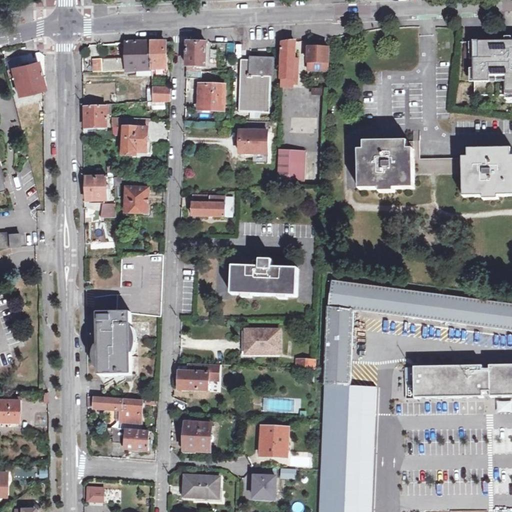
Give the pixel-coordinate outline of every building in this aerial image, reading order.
[(511,41),(509,41),(475,42),(475,95),(507,95),(507,99),(511,99),(511,41)] [(103,72),(139,70),(138,42),(135,42),(127,43),(127,58),(123,58),(102,59),(103,72)] [(151,42),(138,42),(139,70),(152,70),(152,68),(151,42)] [(165,42),(151,42),(152,68),(152,70),(166,69),(165,42)] [(207,42),(188,42),(187,67),(201,68),(210,68),(210,63),(210,57),(206,56),(207,42)] [(280,83),(280,87),(295,88),(294,84),(295,84),(296,84),(297,83),(298,82),(298,81),(298,80),(298,79),(298,59),(297,59),(298,50),(295,50),(295,42),(289,42),(282,43),(281,49),(283,49),(282,79),(281,79),(280,83)] [(328,63),(329,48),(308,48),(308,63),(328,63)] [(92,60),(93,72),(101,72),(101,59),(92,60)] [(270,113),(272,60),(241,59),(239,111),(270,113)] [(18,97),(43,91),(44,90),(41,78),(37,62),(33,64),(11,69),(13,77),(18,97)] [(201,79),(201,71),(187,72),(187,79),(201,79)] [(212,109),(212,110),(224,111),(225,87),(201,86),(200,109),(212,109)] [(153,102),(171,101),(171,88),(152,89),(153,102)] [(107,128),(106,107),(84,108),(84,129),(107,128)] [(112,118),(112,124),(124,124),(123,155),(148,156),(149,122),(153,122),(153,119),(112,118)] [(268,154),(270,122),(249,121),(248,131),(241,131),(241,154),(268,154)] [(415,162),(415,138),(365,139),(365,149),(360,149),(361,188),(382,188),(382,191),(397,190),(397,187),(415,187),(415,176),(415,173),(415,162)] [(511,145),(470,146),(471,159),(464,160),(464,171),(464,176),(464,195),(486,194),(486,198),(502,198),(502,193),(511,192),(511,145)] [(303,151),(278,151),(278,161),(277,179),(302,179),(303,151)] [(464,160),(422,161),(415,162),(415,173),(433,172),(464,171),(464,160)] [(107,175),(88,176),(87,201),(107,201),(107,175)] [(148,213),(149,189),(126,188),(125,213),(148,213)] [(233,217),(233,197),(211,196),(211,194),(193,195),(192,216),(233,217)] [(101,218),(116,217),(116,209),(115,204),(103,204),(101,218)] [(0,248),(9,248),(9,235),(8,233),(0,233),(0,248)] [(9,235),(9,248),(19,248),(19,234),(9,235)] [(117,309),(117,313),(131,313),(162,317),(164,255),(122,258),(121,294),(117,294),(117,309)] [(297,297),(298,270),(272,269),(272,264),(252,263),(252,268),(233,267),(232,295),(297,297)] [(370,511),(372,500),(378,390),(351,388),(356,312),(511,331),(511,303),(429,293),(332,281),(319,511),(370,511)] [(101,376),(105,384),(115,379),(116,384),(120,382),(124,380),(128,379),(128,376),(132,376),(131,313),(117,313),(112,313),(98,313),(99,376),(101,376)] [(282,358),(282,355),(250,354),(250,331),(245,331),(245,357),(282,358)] [(250,354),(282,355),(282,332),(250,331),(250,354)] [(315,370),(315,361),(306,361),(305,369),(315,370)] [(209,390),(209,380),(210,364),(190,363),(189,372),(179,372),(179,389),(209,390)] [(210,364),(209,380),(219,381),(220,365),(210,364)] [(414,366),(415,398),(483,397),(483,392),(490,391),(490,397),(511,396),(511,364),(490,365),(490,370),(483,371),(482,365),(414,366)] [(120,410),(119,421),(138,421),(139,411),(139,400),(94,397),(94,407),(94,409),(113,410),(120,410)] [(11,399),(5,399),(0,398),(0,421),(18,422),(19,400),(11,399)] [(292,413),(292,400),(262,400),(262,413),(292,413)] [(213,424),(187,423),(186,450),(211,452),(213,424)] [(261,455),(271,456),(272,452),(288,452),(289,428),(262,427),(261,451),(261,455)] [(126,449),(148,449),(149,430),(113,428),(113,436),(113,442),(121,443),(121,446),(126,446),(126,449)] [(0,472),(0,492),(1,492),(1,486),(11,486),(12,473),(0,472)] [(219,497),(219,477),(185,475),(184,496),(219,497)] [(276,499),(276,477),(255,476),(254,498),(276,499)] [(105,501),(104,487),(87,488),(88,501),(105,501)]
